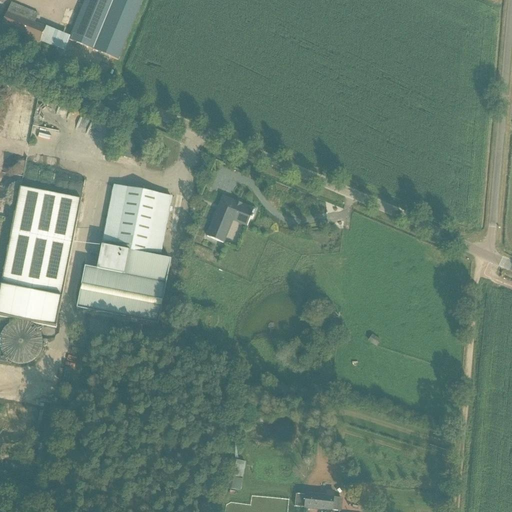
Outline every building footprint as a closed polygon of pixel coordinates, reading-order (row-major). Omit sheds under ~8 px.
[(148,0),(83,0),(68,38),(35,26),(39,15),(10,5),(6,15),(4,24),(2,30),(64,54),(67,48),(122,65),(148,0)] [(172,198),(114,187),(97,272),(85,270),(77,312),(158,327),(170,262),(160,260),(172,198)] [(80,201),(20,190),(0,296),(0,317),(56,328),(80,201)] [(254,210),(222,197),(205,238),(224,245),(233,223),(246,229),(254,210)] [(40,347),(40,344),(40,341),(39,337),(37,333),(34,330),(32,328),(29,327),(25,325),(22,325),(19,325),(15,326),(11,328),(8,330),(6,333),(3,337),(3,340),(2,344),(2,347),(3,351),(5,354),(7,357),(9,359),(13,361),(17,362),(21,363),(25,362),(29,361),(33,359),(35,357),(37,354),(39,350),(40,347)] [(32,359),(22,366),(25,371),(35,364),(32,359)] [(228,481),(226,493),(232,494),(234,482),(228,481)] [(332,498),(303,494),(301,506),(330,510),(332,498)]
